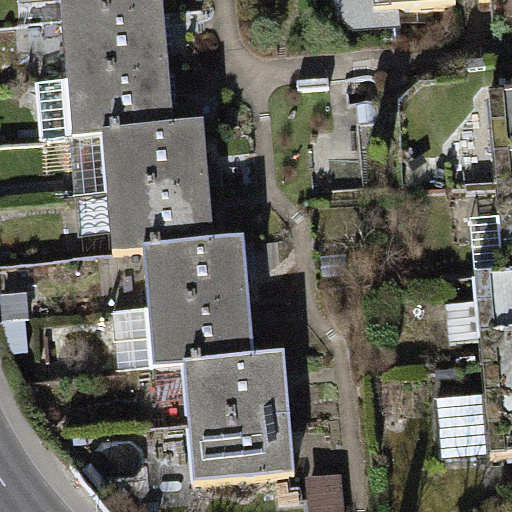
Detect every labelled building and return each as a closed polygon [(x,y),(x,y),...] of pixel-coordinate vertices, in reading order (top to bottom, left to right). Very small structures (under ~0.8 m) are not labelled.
[(61,0),(63,24),(165,16),(163,0),(23,0),(24,2),(53,0),(61,0)] [(165,16),(63,24),(69,83),(170,75),(165,16)] [(170,75),(69,83),(39,86),(43,144),(104,140),(174,134),(170,75)] [(511,97),(490,100),(498,188),(511,186),(511,97)] [(174,134),(104,140),(109,198),(208,189),(205,131),(174,134)] [(511,186),(498,188),(506,277),(511,276),(511,186)] [(208,189),(109,198),(113,258),(144,255),(214,249),(208,189)] [(214,249),(144,255),(149,313),(250,304),(245,247),(214,249)] [(482,341),(484,368),(511,365),(511,276),(506,277),(475,280),(477,302),(448,306),(450,343),(482,341)] [(250,304),(149,313),(154,372),(184,370),(255,364),(250,304)] [(255,364),(184,370),(187,404),(189,429),(291,420),(285,361),(255,364)] [(511,454),(511,365),(484,368),(487,395),(437,401),(442,461),(511,454)] [(184,370),(154,372),(157,406),(187,404),(184,370)] [(291,420),(189,429),(193,487),(296,478),(291,420)] [(311,485),(312,511),(342,511),(340,482),(311,485)]
